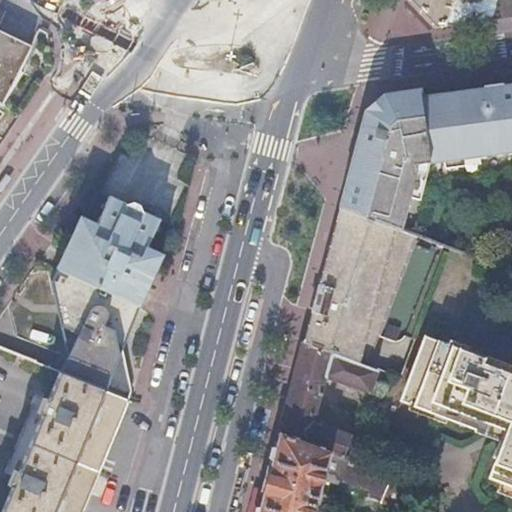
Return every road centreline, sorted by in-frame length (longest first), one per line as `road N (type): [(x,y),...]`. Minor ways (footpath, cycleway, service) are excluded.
road 1 (residential): [(216,511),(277,283),(244,241)]
road 2 (primary): [(174,511),(244,241)]
road 3 (primary): [(128,51),(0,236)]
road 4 (tertiary): [(511,44),(375,60),(301,40)]
road 5 (primary): [(128,51),(177,83),(283,100)]
road 6 (primary): [(301,40),(152,14)]
road 7 (primary): [(244,241),(283,100)]
